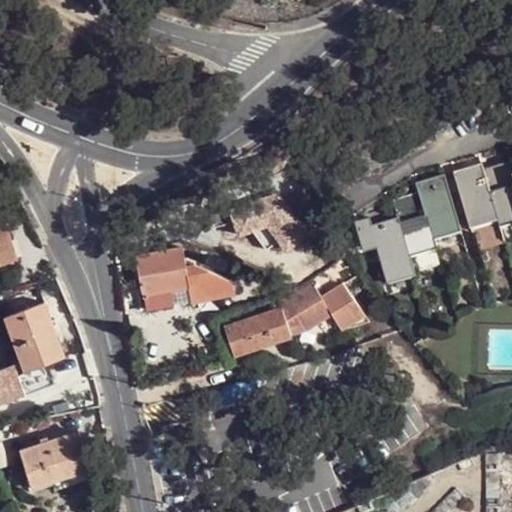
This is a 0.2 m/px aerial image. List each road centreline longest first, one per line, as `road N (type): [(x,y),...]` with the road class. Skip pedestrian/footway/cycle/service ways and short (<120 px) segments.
road 1 (residential): [(98,0),(295,77)]
road 2 (residential): [(144,511),(107,338)]
road 3 (residential): [(98,243),(115,204),(190,152)]
road 4 (residential): [(190,152),(240,127),(295,77)]
